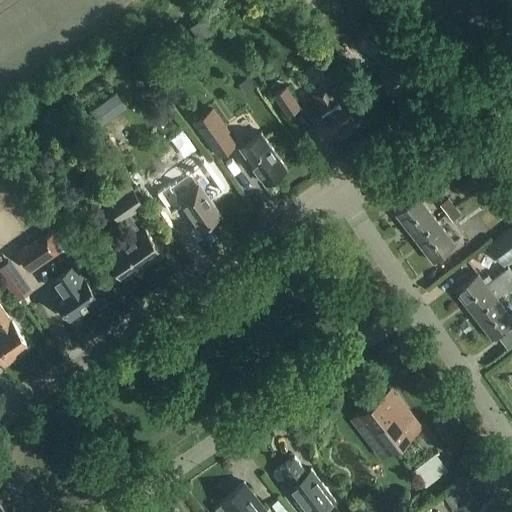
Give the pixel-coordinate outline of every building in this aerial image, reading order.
[(198,41),(213,31),(203,16),(188,26),(198,41)] [(393,93),(419,75),(401,48),(385,58),(389,64),(378,71),(393,93)] [(254,86),(247,76),(238,83),(246,92),(254,86)] [(310,110),(314,116),(312,117),(328,140),(356,120),(339,96),(347,92),(341,82),(331,89),(327,83),(312,93),(319,104),(310,110)] [(274,93),(288,113),(299,106),(286,86),(274,93)] [(126,107),(116,92),(91,109),(101,124),(126,107)] [(195,120),(219,153),(236,141),(212,107),(195,120)] [(265,182),(286,168),(261,132),(240,146),(265,182)] [(471,174),(454,187),(462,197),(478,184),(471,174)] [(149,201),(130,175),(105,193),(123,219),(149,201)] [(222,212),(222,211),(198,179),(178,193),(175,195),(199,229),(222,212)] [(486,183),(456,206),(463,215),(493,192),(486,183)] [(502,216),(508,211),(494,193),(487,198),(502,216)] [(433,261),(456,243),(418,195),(396,213),(433,261)] [(441,205),(453,221),(462,215),(450,198),(441,205)] [(507,223),(511,219),(511,216),(508,211),(502,216),(507,223)] [(59,222),(18,250),(32,270),(73,242),(59,222)] [(123,279),(138,269),(148,262),(149,264),(163,254),(144,227),(141,229),(135,233),(106,254),(112,263),(100,272),(111,288),(123,279)] [(511,227),(489,243),(503,262),(511,255),(511,227)] [(51,279),(60,292),(56,295),(53,297),(68,319),(71,317),(100,297),(75,261),(53,277),(51,279)] [(0,266),(0,274),(18,300),(28,292),(6,262),(0,266)] [(454,290),(472,314),(495,296),(496,297),(511,284),(511,275),(506,267),(485,283),(477,272),(454,290)] [(511,322),(511,318),(496,297),(495,296),(472,314),(491,339),(511,322)] [(0,357),(5,364),(31,345),(1,301),(0,302),(0,357)] [(387,451),(421,425),(392,387),(357,413),(387,451)] [(414,471),(427,488),(450,470),(437,454),(414,471)] [(295,457),(274,472),(302,511),(303,511),(319,511),(336,500),(311,467),(305,471),(295,457)] [(267,511),(244,482),(221,499),(223,502),(216,507),(219,511),(267,511)] [(444,507),(460,498),(453,486),(437,495),(444,507)] [(0,511),(21,511),(3,487),(0,488),(0,511)] [(505,511),(495,497),(480,507),(471,495),(452,509),(453,511),(505,511)]
